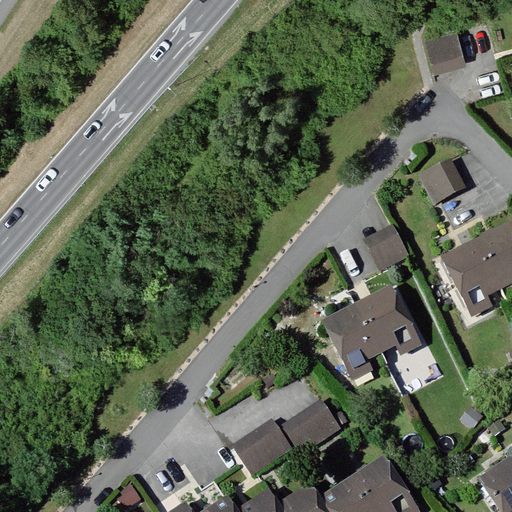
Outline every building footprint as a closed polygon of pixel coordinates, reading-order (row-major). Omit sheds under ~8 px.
[(459,31),(426,40),(435,76),(468,67),(459,31)] [(448,163),(418,179),(435,212),(466,196),(448,163)] [(511,224),(441,261),(472,319),(491,309),(486,300),(511,286),(511,224)] [(393,229),(362,245),(379,278),(410,262),(393,229)] [(393,288),(322,325),(352,382),(371,372),(366,364),(395,349),(401,360),(424,348),(393,288)] [(321,399),(281,423),(300,454),(340,430),(321,399)] [(273,420),(233,444),(252,475),(292,451),(273,420)] [(511,511),(511,459),(479,481),(500,511),(511,511)] [(188,511),(185,506),(176,511),(417,511),(383,460),(320,500),(310,486),(278,506),(270,493),(240,511),(236,511),(229,500),(209,511),(188,511)]
